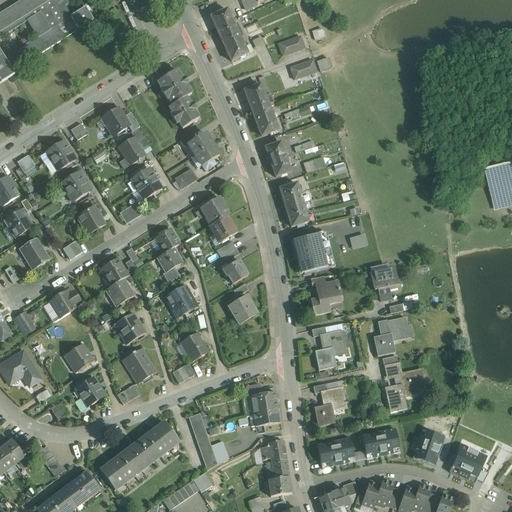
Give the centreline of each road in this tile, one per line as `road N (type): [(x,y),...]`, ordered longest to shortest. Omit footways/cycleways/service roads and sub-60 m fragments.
road 1 (residential): [(287,360),(88,433),(33,429),(0,400)]
road 2 (residential): [(249,162),(20,303)]
road 3 (residential): [(0,157),(196,34)]
road 4 (residential): [(249,162),(276,255),(287,360)]
road 5 (residential): [(306,483),(411,471),(478,500),(474,511)]
road 6 (residential): [(196,34),(249,162)]
road 7 (residential): [(287,360),(306,483)]
